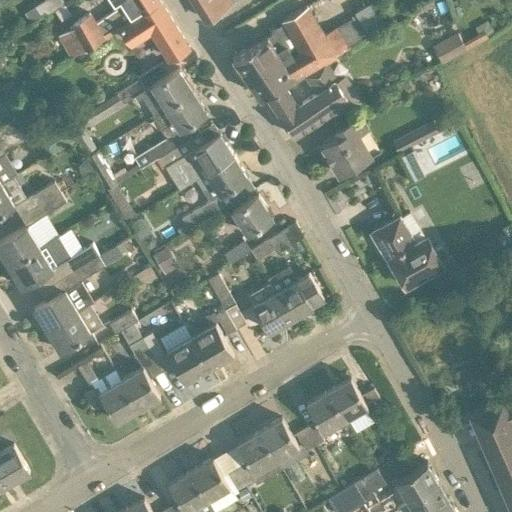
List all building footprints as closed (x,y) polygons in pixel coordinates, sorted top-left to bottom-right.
[(43,0),(25,12),(31,23),(65,2),(63,0),(43,0)] [(83,45),(158,0),(111,0),(116,8),(98,20),(92,11),(70,24),(72,27),(59,34),(70,55),(83,45)] [(158,0),(83,45),(70,55),(71,57),(119,26),(131,43),(152,30),(170,59),(190,47),(160,0),(158,0)] [(193,0),(206,19),(229,6),(227,3),(231,1),(230,0),(193,0)] [(307,75),(324,64),(337,54),(353,43),(370,34),(356,13),(338,24),(325,33),(305,2),(281,17),(285,23),(268,34),(235,55),(235,54),(233,55),(261,96),(294,77),(296,81),(307,75)] [(370,34),(371,36),(385,28),(371,3),(356,12),(356,13),(370,34)] [(443,62),(488,37),(484,30),(464,41),(457,31),(433,44),(443,62)] [(335,81),(324,64),(307,75),(318,92),(297,105),(290,94),(285,87),(284,86),(268,97),(294,135),(324,115),(328,120),(334,116),(335,119),(364,102),(346,74),(335,81)] [(165,107),(193,90),(179,68),(152,85),(165,107)] [(86,125),(135,96),(146,89),(139,78),(79,114),(86,125)] [(13,79),(1,86),(8,98),(20,91),(13,79)] [(185,140),(200,131),(194,120),(207,112),(193,90),(165,107),(179,130),(136,157),(142,167),(159,157),(185,140)] [(23,96),(12,103),(19,114),(30,107),(23,96)] [(340,173),(351,166),(373,153),(363,137),(371,132),(361,114),(336,129),(340,136),(323,145),(340,173)] [(0,140),(22,127),(16,117),(0,126),(0,140)] [(399,152),(439,131),(434,121),(393,140),(399,152)] [(66,125),(52,133),(60,147),(74,139),(66,125)] [(89,157),(99,150),(83,125),(73,132),(89,157)] [(22,127),(0,140),(6,150),(28,137),(22,127)] [(206,171),(234,154),(221,132),(207,140),(200,131),(185,140),(159,157),(165,167),(179,158),(193,180),(206,171)] [(403,154),(416,179),(423,176),(419,167),(418,157),(414,149),(403,154)] [(108,190),(117,184),(116,183),(118,182),(99,150),(89,157),(108,188),(107,189),(108,190)] [(0,183),(1,183),(18,173),(5,151),(0,154),(0,183)] [(206,171),(193,180),(196,178),(209,200),(182,217),(186,223),(189,228),(221,207),(234,200),(228,189),(248,177),(234,154),(206,171)] [(57,182),(61,189),(68,184),(64,177),(57,182)] [(27,210),(61,191),(54,180),(21,200),(27,210)] [(1,183),(0,183),(0,212),(14,204),(1,183)] [(61,191),(27,210),(34,220),(67,201),(61,191)] [(247,233),(273,217),(259,193),(233,210),(247,233)] [(415,243),(400,216),(372,232),(388,259),(390,258),(406,286),(443,265),(427,236),(415,243)] [(296,219),(251,248),(258,259),(275,247),(277,252),(304,235),(296,219)] [(181,233),(189,228),(186,223),(178,228),(181,233)] [(0,249),(9,265),(40,246),(27,225),(0,240),(0,249)] [(151,232),(142,238),(148,249),(158,243),(151,232)] [(231,262),(251,248),(245,239),(225,252),(231,262)] [(122,240),(117,244),(122,252),(127,249),(122,240)] [(59,278),(99,254),(93,244),(67,260),(60,250),(47,258),(40,246),(9,265),(21,286),(53,268),(59,278)] [(47,328),(78,310),(94,299),(81,278),(123,254),(117,244),(99,254),(59,278),(65,289),(34,307),(47,328)] [(165,273),(179,265),(168,245),(154,253),(165,273)] [(209,277),(225,308),(236,302),(218,271),(209,277)] [(275,290),(291,318),(313,306),(311,303),(324,296),(309,271),(275,290)] [(291,318),(275,290),(270,281),(260,287),(265,296),(254,303),(270,331),(291,318)] [(121,329),(132,323),(138,319),(132,308),(110,322),(116,332),(121,329)] [(192,335),(210,366),(234,352),(224,334),(236,327),(225,308),(211,315),(210,313),(186,325),(192,335)] [(78,310),(47,328),(60,350),(91,332),(78,310)] [(161,371),(141,337),(132,323),(121,329),(143,366),(122,379),(138,408),(160,395),(150,377),(161,371)] [(141,337),(161,371),(172,364),(152,330),(141,337)] [(186,380),(210,366),(192,335),(167,349),(186,380)] [(456,371),(461,380),(477,372),(473,363),(456,371)] [(329,389),(345,417),(367,404),(350,376),(329,389)] [(116,421),(138,408),(122,379),(99,391),(96,386),(84,393),(93,410),(106,403),(116,421)] [(375,410),(384,404),(374,386),(365,391),(375,410)] [(323,430),(345,417),(329,389),(307,402),(323,430)] [(511,393),(471,412),(503,485),(509,500),(511,507),(511,393)] [(260,429),(276,457),(298,444),(282,416),(260,429)] [(389,420),(382,425),(386,432),(393,428),(389,420)] [(305,426),(315,443),(324,438),(314,421),(305,426)] [(307,448),(315,443),(305,426),(296,431),(307,448)] [(254,470),(276,457),(260,429),(238,442),(248,460),(236,467),(245,484),(258,477),(254,470)] [(0,451),(0,467),(9,483),(30,471),(15,444),(0,451)] [(391,511),(395,510),(441,483),(427,461),(414,469),(403,450),(329,497),(338,511),(346,511),(377,493),(374,488),(397,474),(399,477),(397,479),(400,485),(367,505),(371,511),(391,511)] [(380,454),(374,457),(378,464),(384,460),(380,454)] [(191,469),(208,498),(230,485),(213,457),(191,469)] [(0,488),(9,483),(0,467),(0,488)] [(237,489),(245,484),(236,467),(227,473),(237,489)] [(187,511),(186,510),(208,498),(191,469),(169,482),(179,500),(167,507),(169,511),(187,511)] [(457,511),(441,483),(395,510),(395,511),(457,511)] [(252,496),(247,486),(238,491),(244,501),(252,496)] [(169,511),(167,507),(157,511),(153,511),(144,497),(122,510),(123,511),(169,511)]
